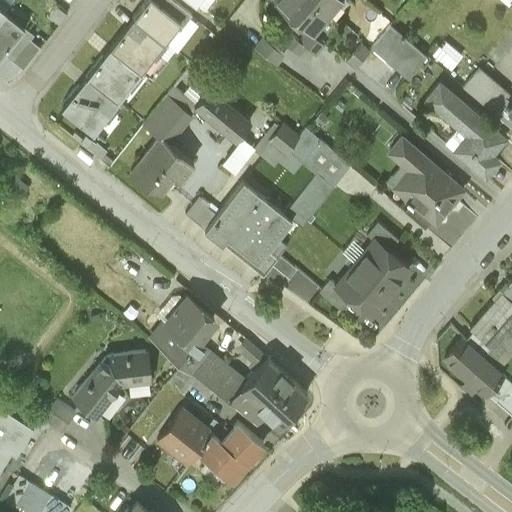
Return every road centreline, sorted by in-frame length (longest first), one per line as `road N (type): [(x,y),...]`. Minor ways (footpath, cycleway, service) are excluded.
road 1 (tertiary): [(1,112),(333,375)]
road 2 (residential): [(511,208),(336,66),(324,79),(236,7),(243,0)]
road 3 (residential): [(387,363),(511,210)]
road 4 (residential): [(165,511),(92,458),(81,473),(47,451)]
road 5 (residential): [(94,0),(1,112)]
road 6 (tertiary): [(511,497),(408,415)]
road 7 (tertiary): [(395,435),(493,511)]
road 8 (residential): [(247,511),(336,430)]
